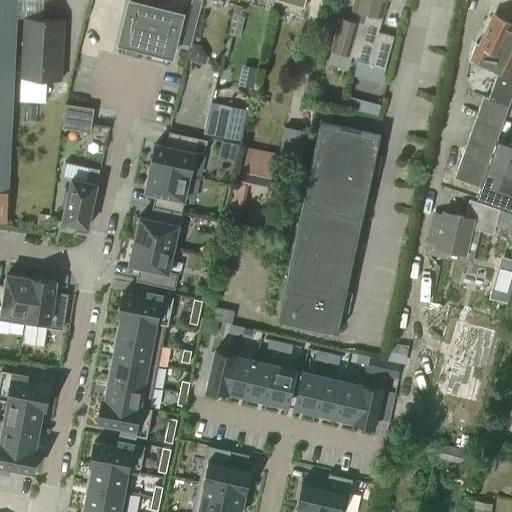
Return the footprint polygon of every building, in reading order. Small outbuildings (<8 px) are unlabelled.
[(0,0),(0,222),(6,223),(6,192),(16,0),(0,0)] [(281,0),(281,3),(303,8),(305,0),(281,0)] [(322,0),(321,7),(333,9),(334,0),(322,0)] [(368,12),(371,0),(355,0),(353,8),(368,12)] [(360,57),(356,69),(384,77),(394,36),(378,32),(386,0),(371,0),(368,12),(369,13),(366,24),(366,25),(360,57)] [(130,1),(120,43),(122,43),(139,48),(142,48),(142,46),(150,48),(149,50),(152,51),(169,55),(171,56),(182,14),(130,1)] [(511,22),(495,14),(480,44),(476,42),(467,60),(498,74),(490,99),(484,96),(456,177),(481,186),(498,139),(511,99),(511,22)] [(62,79),(64,19),(22,17),(20,78),(62,79)] [(366,25),(366,24),(343,18),(333,50),(330,64),(348,69),(352,55),(360,57),(366,25)] [(204,55),(199,45),(193,44),(189,59),(202,63),(204,55)] [(380,113),(383,99),(353,92),(349,106),(380,113)] [(238,140),(244,108),(219,103),(217,111),(209,110),(204,133),(238,140)] [(93,108),(65,104),(62,127),(90,131),(93,108)] [(337,331),(380,134),(322,122),(280,319),(337,331)] [(156,142),(151,166),(190,175),(195,151),(205,153),(208,139),(170,131),(167,144),(156,142)] [(511,210),(511,143),(498,139),(481,186),(477,198),(511,210)] [(249,150),(242,181),(269,187),(275,155),(249,150)] [(190,175),(151,166),(145,191),(156,193),(154,205),(182,212),(190,175)] [(99,184),(73,178),(63,221),(66,222),(65,225),(78,228),(78,225),(89,227),(99,184)] [(232,195),(243,197),(245,186),(235,183),(232,195)] [(465,252),(471,228),(493,234),(499,211),(468,200),(463,218),(455,216),(455,219),(436,214),(431,232),(441,235),(439,245),(465,252)] [(140,216),(134,240),(173,249),(182,212),(154,205),(151,218),(140,216)] [(41,214),(40,222),(50,223),(51,216),(41,214)] [(173,249),(134,240),(129,264),(140,267),(137,280),(175,288),(178,274),(168,272),(173,249)] [(0,319),(25,324),(25,320),(26,316),(32,276),(8,273),(6,284),(0,283),(0,319)] [(32,276),(26,316),(25,320),(25,324),(62,329),(68,293),(53,291),(55,280),(32,276)] [(120,315),(166,324),(168,325),(174,296),(147,291),(146,297),(123,292),(119,315),(120,315)] [(194,299),(191,311),(200,312),(202,300),(194,299)] [(231,322),(234,311),(210,305),(207,317),(231,322)] [(189,322),(197,324),(200,312),(191,311),(189,322)] [(120,315),(116,336),(162,345),(166,324),(120,315)] [(240,335),(242,326),(230,323),(228,333),(240,335)] [(255,329),(242,326),(240,335),(252,338),(255,329)] [(112,358),(158,366),(162,345),(116,336),(112,358)] [(281,342),(269,340),(267,348),(279,351),(281,342)] [(281,342),(279,351),(291,354),(293,345),(281,342)] [(390,342),(387,358),(403,361),(406,345),(390,342)] [(191,351),(183,349),(181,361),(189,362),(191,351)] [(228,391),(237,354),(215,349),(206,388),(228,393),(228,391)] [(237,351),(237,354),(228,391),(247,395),(257,356),(237,351)] [(314,359),(326,362),(328,353),(316,351),(314,359)] [(338,365),(340,356),(328,353),(326,362),(338,365)] [(370,356),(357,353),(355,362),(367,365),(370,356)] [(276,360),(257,356),(247,395),(267,400),(276,360)] [(370,356),(367,365),(380,368),(382,359),(379,358),(370,356)] [(153,388),(158,366),(112,358),(108,379),(153,388)] [(288,404),(297,365),(276,360),(267,400),(288,404)] [(389,360),(386,374),(398,377),(401,363),(389,360)] [(315,411),(324,371),(303,366),(294,406),(315,411)] [(0,376),(0,398),(8,400),(43,407),(46,408),(50,384),(27,379),(28,374),(1,369),(0,376)] [(344,376),(324,371),(315,411),(335,415),(344,376)] [(335,415),(353,420),(362,383),(362,380),(344,376),(335,415)] [(108,379),(104,399),(150,408),(153,388),(108,379)] [(182,380),(179,392),(187,394),(190,382),(182,380)] [(362,383),(353,420),(353,422),(375,427),(384,389),(362,383)] [(179,392),(177,404),(185,406),(187,394),(179,392)] [(150,408),(104,399),(103,399),(98,422),(135,429),(134,434),(147,437),(153,408),(150,408)] [(43,407),(8,400),(4,420),(39,427),(43,407)] [(169,417),(166,429),(174,431),(177,419),(169,417)] [(0,419),(0,441),(35,448),(39,427),(4,420),(0,419)] [(172,443),(174,431),(166,429),(164,441),(172,443)] [(90,465),(92,465),(132,472),(139,474),(145,445),(118,440),(117,445),(94,441),(90,465)] [(10,468),(33,472),(38,448),(35,448),(0,441),(0,471),(9,473),(10,468)] [(469,466),(472,451),(441,444),(437,459),(469,466)] [(245,467),(248,454),(207,445),(198,482),(244,493),(250,468),(245,467)] [(160,459),(168,461),(171,449),(163,447),(160,459)] [(158,471),(166,473),(168,461),(160,459),(158,471)] [(92,465),(89,484),(129,492),(132,472),(92,465)] [(302,480),(297,505),(328,511),(343,511),(351,479),(328,473),(325,485),(302,480)] [(198,482),(191,511),(215,511),(216,511),(239,511),(244,493),(198,482)] [(89,484),(85,506),(115,511),(124,511),(129,492),(89,484)] [(155,485),(152,497),(160,499),(163,487),(155,485)] [(150,509),(158,511),(160,499),(152,497),(150,509)] [(490,511),(492,503),(474,499),(471,511),(490,511)]
